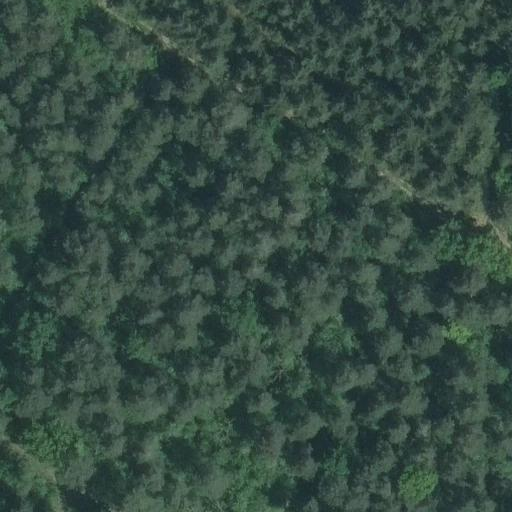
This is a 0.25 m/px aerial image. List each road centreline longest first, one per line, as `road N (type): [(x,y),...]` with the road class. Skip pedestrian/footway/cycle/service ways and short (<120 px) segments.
road 1 (track): [(112,0),(511,247)]
road 2 (track): [(0,437),(113,511)]
